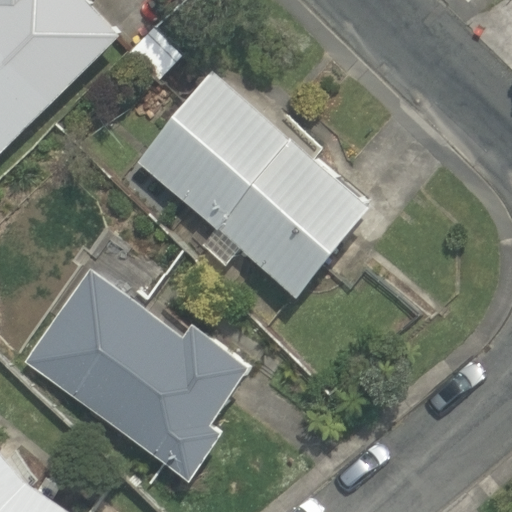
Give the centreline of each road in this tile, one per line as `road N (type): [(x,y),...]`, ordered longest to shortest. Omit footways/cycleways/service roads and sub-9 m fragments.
road 1 (residential): [(357,511),(511,378)]
road 2 (residential): [(372,0),(511,136)]
